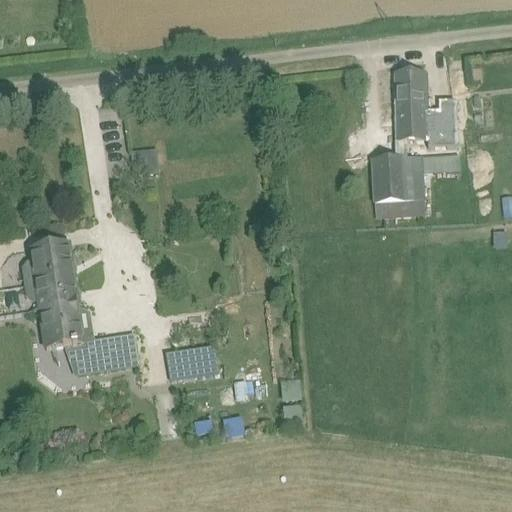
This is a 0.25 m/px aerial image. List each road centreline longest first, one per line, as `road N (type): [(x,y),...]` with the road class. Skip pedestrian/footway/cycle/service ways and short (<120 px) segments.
road 1 (track): [(0,89),(511,33)]
road 2 (track): [(0,245),(117,229),(100,78)]
